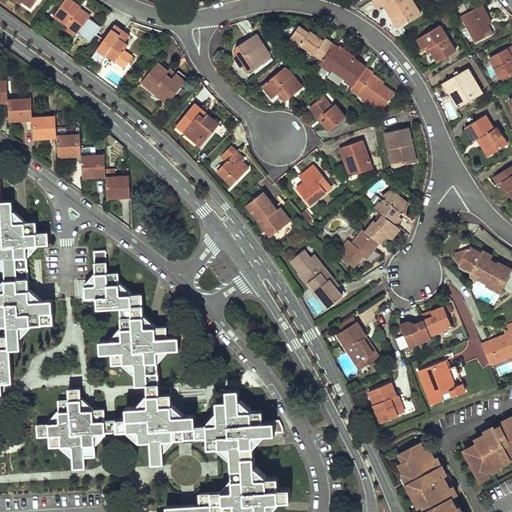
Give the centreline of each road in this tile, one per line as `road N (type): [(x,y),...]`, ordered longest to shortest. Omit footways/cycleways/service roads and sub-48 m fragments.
road 1 (residential): [(200,19),(306,4),(371,35),(416,87),(461,181)]
road 2 (tertiary): [(247,236),(143,125),(0,16)]
road 3 (tertiary): [(0,32),(128,129),(222,238)]
road 4 (tertiary): [(395,511),(311,334),(263,256)]
road 5 (tertiary): [(250,275),(342,430),(371,511)]
road 6 (residential): [(207,309),(281,394),(317,461),(321,511)]
road 7 (residential): [(200,19),(210,77),(280,140)]
